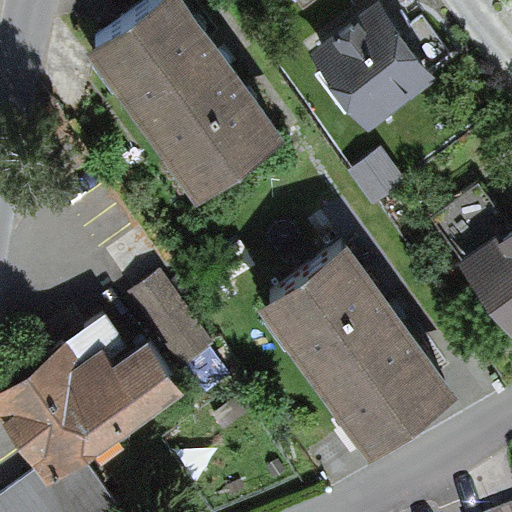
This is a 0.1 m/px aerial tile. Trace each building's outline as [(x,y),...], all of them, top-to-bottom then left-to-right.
[(131,0),(87,32),(198,184),(287,120),(200,0),(131,0)] [(366,0),(311,42),(370,120),(439,68),(386,0),(366,0)] [(383,140),(349,163),(375,199),(408,175),(383,140)] [(458,249),(511,320),(511,215),(508,218),(479,178),(435,211),(462,247),(458,249)] [(372,443),(462,379),(350,223),(260,287),(372,443)] [(153,264),(131,279),(145,301),(168,286),(153,264)] [(0,398),(42,458),(49,469),(95,437),(186,373),(149,321),(114,346),(112,344),(128,332),(107,303),(0,377),(0,398)] [(42,458),(0,488),(0,511),(130,511),(87,452),(99,444),(95,437),(49,469),(42,458)]
